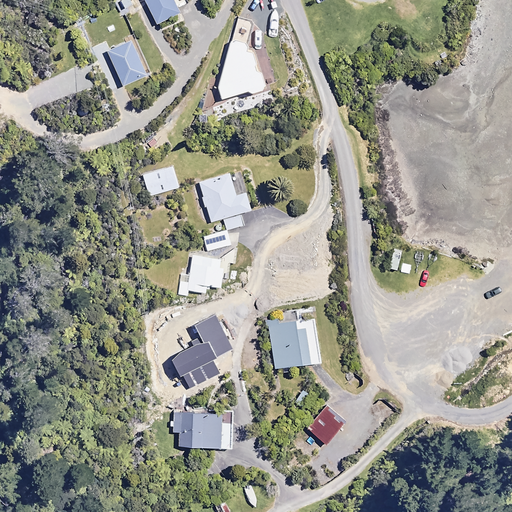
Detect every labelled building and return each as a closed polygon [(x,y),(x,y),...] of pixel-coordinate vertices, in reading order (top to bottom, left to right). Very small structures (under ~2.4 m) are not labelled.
[(179,12),(172,0),(144,0),(156,24),(179,12)] [(254,20),(234,13),(216,87),(219,98),(247,90),(249,94),(264,88),(260,69),(256,69),(251,49),(247,48),(247,43),(254,20)] [(132,46),(130,41),(100,54),(102,59),(108,57),(121,86),(150,73),(137,43),(132,46)] [(177,187),(171,167),(142,176),(148,196),(177,187)] [(234,194),(228,173),(198,182),(210,221),(222,218),(226,230),(243,224),(239,213),(249,209),(244,192),(234,194)] [(230,244),(226,230),(202,236),(206,251),(230,244)] [(229,263),(235,263),(235,247),(230,247),(230,250),(220,250),(218,257),(191,255),(190,273),(180,272),(178,295),(187,296),(188,290),(208,292),(208,286),(220,287),(221,278),(228,278),(229,263)] [(277,324),(276,319),(267,320),(273,368),(320,362),(314,318),(277,324)] [(229,350),(216,322),(189,334),(203,362),(229,350)] [(204,378),(194,356),(174,365),(184,387),(204,378)] [(344,421),(326,406),(308,428),(326,444),(344,421)] [(231,414),(173,413),(172,434),(177,434),(177,446),(231,447),(231,414)]
